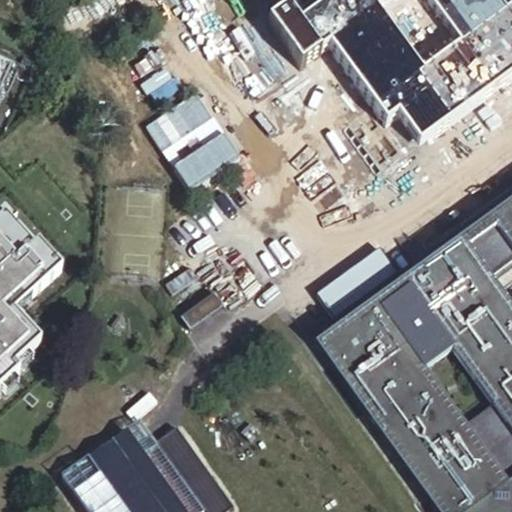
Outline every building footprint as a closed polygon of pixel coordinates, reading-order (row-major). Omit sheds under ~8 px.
[(511,102),(511,0),(257,0),(233,17),(371,211),(511,102)] [(0,94),(13,66),(0,60),(0,94)] [(511,511),(511,202),(301,355),(415,511),(511,511)] [(15,323),(68,274),(14,217),(0,229),(0,385),(39,349),(15,323)] [(133,419),(57,474),(84,511),(199,511),(151,444),(133,419)] [(169,430),(151,444),(199,511),(223,511),(228,508),(169,430)]
